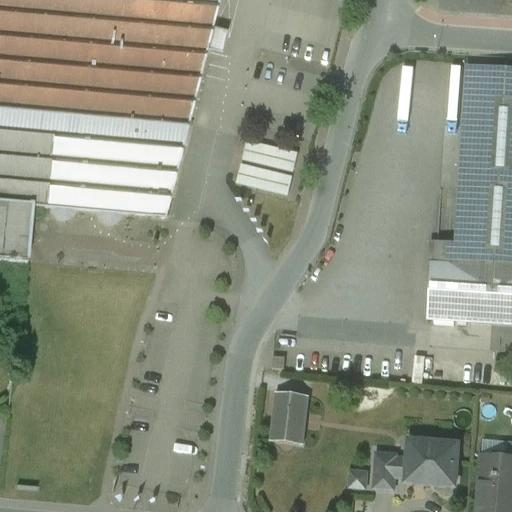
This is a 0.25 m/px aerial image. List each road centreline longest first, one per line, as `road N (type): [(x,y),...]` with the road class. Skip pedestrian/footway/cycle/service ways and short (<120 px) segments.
road 1 (residential): [(220,511),(239,366),(264,308),(319,221),(367,31)]
road 2 (unknown): [(57,511),(76,300),(0,295)]
road 3 (residential): [(367,31),(511,41)]
